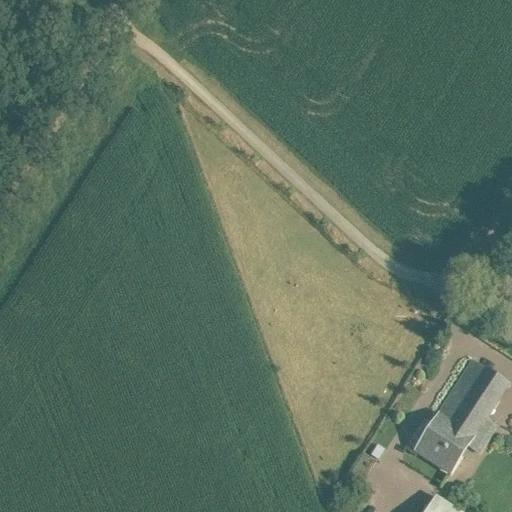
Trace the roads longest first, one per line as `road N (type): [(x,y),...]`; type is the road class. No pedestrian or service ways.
road 1 (unclassified): [(0,52),(106,21),(134,30),(412,282),(462,282),(487,264),(511,228)]
road 2 (track): [(117,0),(0,195)]
